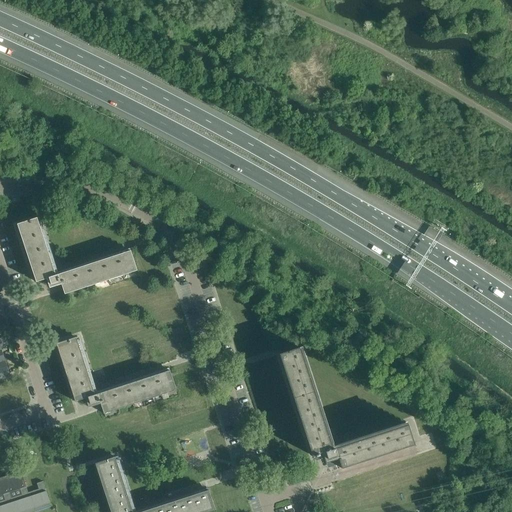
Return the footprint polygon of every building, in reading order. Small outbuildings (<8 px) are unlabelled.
[(18,224),(37,282),(47,279),(50,288),(62,284),(65,294),(137,271),(131,251),(56,275),(37,218),(18,224)] [(76,402),(86,398),(89,407),(101,403),(104,414),(177,390),(170,370),(95,395),(76,337),(57,344),(76,402)] [(334,466),(341,464),(342,468),(415,445),(408,425),(333,449),(300,348),(280,354),(313,456),(317,455),(317,457),(320,456),(320,454),(323,453),(326,462),(332,460),(334,466)] [(6,361),(0,362),(0,375),(9,373),(6,361)] [(208,511),(216,510),(209,490),(141,511),(133,511),(115,457),(96,463),(111,511),(208,511)] [(0,511),(31,511),(51,506),(45,488),(43,481),(37,483),(39,489),(28,493),(21,471),(21,472),(4,478),(4,477),(4,478),(0,479),(0,511)]
